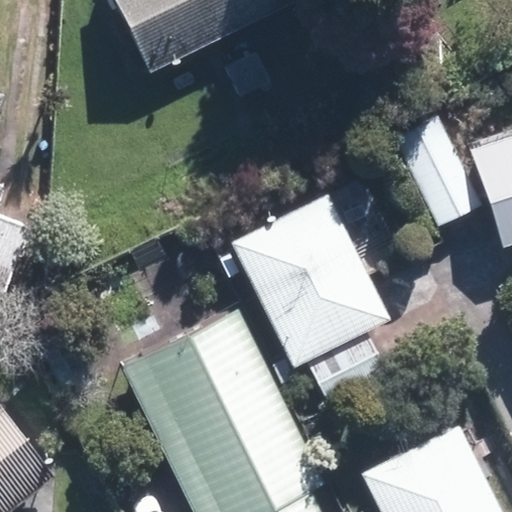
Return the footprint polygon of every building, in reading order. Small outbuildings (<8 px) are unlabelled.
[(111,0),(143,60),(222,22),(211,0),(111,0)] [(211,0),(222,22),(266,0),(211,0)] [(477,196),(436,113),(392,133),(432,218),(477,196)] [(511,123),(462,140),(494,237),(511,231),(511,123)] [(383,309),(320,183),(223,232),(286,359),(299,352),(321,395),(382,365),(359,320),(383,309)] [(0,284),(24,216),(0,207),(0,284)] [(318,475),(232,297),(116,357),(191,511),(318,511),(304,482),(318,475)] [(3,511),(52,476),(0,407),(0,511),(3,511)] [(498,511),(451,415),(352,463),(376,511),(498,511)]
